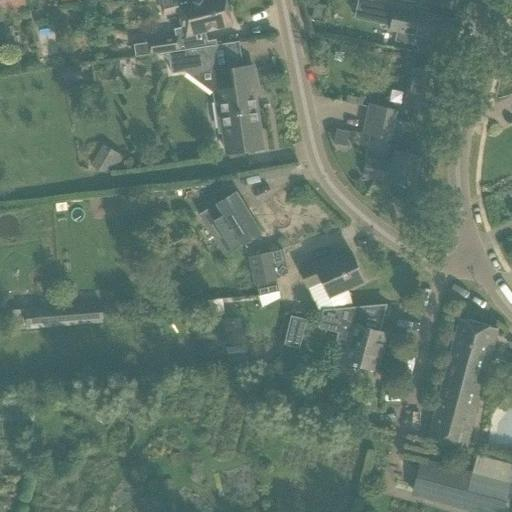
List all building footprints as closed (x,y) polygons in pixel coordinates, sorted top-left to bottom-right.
[(0,0),(0,14),(26,10),(24,0),(0,0)] [(158,0),(163,16),(178,12),(182,27),(174,29),(176,37),(179,36),(181,49),(212,45),(216,45),(215,40),(207,41),(204,31),(212,29),(231,25),(224,0),(158,0)] [(447,19),(423,13),(394,7),(360,0),(359,0),(355,17),(390,24),(388,30),(398,32),(396,40),(418,45),(420,36),(430,39),(442,41),(447,43),(449,43),(450,39),(452,40),(454,38),(456,31),(454,29),(452,29),(454,20),(447,19)] [(411,0),(437,6),(456,10),(458,0),(411,0)] [(150,55),(159,53),(181,50),(181,49),(179,36),(176,37),(148,41),(148,43),(134,45),(136,57),(150,55)] [(216,71),(212,45),(181,49),(181,50),(159,53),(169,60),(170,73),(184,71),(212,92),(218,133),(221,132),(225,155),(242,152),(262,149),(253,88),(255,87),(252,66),(216,71)] [(63,82),(80,79),(78,66),(61,69),(63,82)] [(434,113),(443,74),(413,68),(405,106),(434,113)] [(393,125),(397,110),(369,104),(366,119),(393,125)] [(390,140),(393,125),(366,119),(363,134),(390,140)] [(102,172),(115,171),(123,158),(102,144),(90,165),(102,172)] [(418,189),(424,158),(393,151),(391,164),(366,159),(362,177),(418,189)] [(202,213),(200,215),(225,255),(232,251),(244,243),(261,233),(236,192),(205,212),(202,213)] [(278,291),(276,279),(288,273),(282,249),(250,257),(258,296),(278,291)] [(364,282),(351,252),(327,263),(325,259),(300,271),(307,288),(322,281),(329,297),(364,282)] [(101,300),(87,301),(88,321),(102,320),(101,300)] [(87,301),(37,305),(38,325),(88,321),(87,301)] [(319,322),(317,327),(337,333),(334,342),(346,345),(342,362),(378,372),(387,333),(377,329),(383,304),(382,304),(334,309),(322,310),(319,322)] [(26,306),(13,307),(15,327),(28,326),(38,325),(37,305),(26,306)] [(290,315),(283,344),(298,348),(306,319),(290,315)] [(465,449),(497,329),(460,319),(428,440),(465,449)] [(229,368),(274,363),(273,350),(227,355),(229,368)] [(372,409),(373,398),(356,396),(355,408),(356,408),(372,409)] [(511,465),(477,457),(472,475),(423,462),(415,494),(483,511),(501,511),(511,473),(511,465)]
